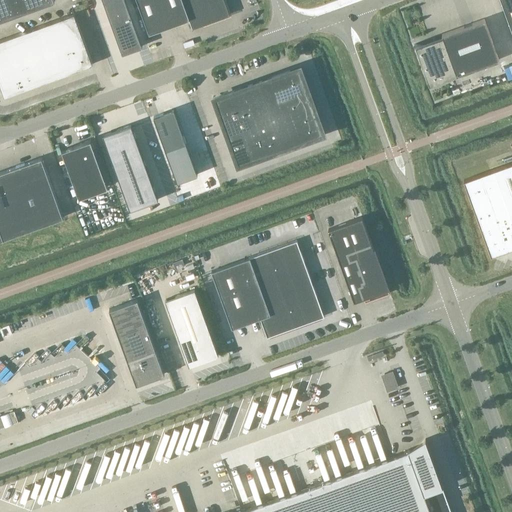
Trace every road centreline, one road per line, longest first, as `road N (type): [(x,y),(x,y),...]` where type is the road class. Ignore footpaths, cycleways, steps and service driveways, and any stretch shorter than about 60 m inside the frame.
road 1 (unclassified): [(451,304),(0,467)]
road 2 (unclassified): [(0,136),(289,33)]
road 3 (unclassified): [(409,190),(404,149),(353,10)]
road 4 (unclassified): [(339,15),(409,190)]
road 5 (unclassified): [(511,471),(451,304)]
road 6 (unclassified): [(451,304),(409,190)]
